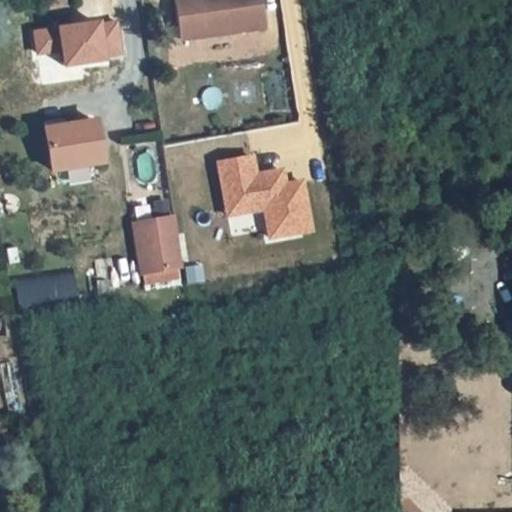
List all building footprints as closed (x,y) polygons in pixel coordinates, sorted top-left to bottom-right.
[(175,0),(181,39),(248,28),(265,27),(261,0),(175,0)] [(105,59),(105,55),(125,52),(120,22),(100,25),(100,22),(36,32),(40,53),(63,49),(66,65),(105,59)] [(47,121),(48,128),(67,124),(66,117),(47,121)] [(48,128),(55,170),(103,162),(97,120),(67,124),(48,128)] [(254,157),(221,162),(227,201),(244,199),(246,212),(266,209),(271,238),(311,232),(303,183),(287,186),(284,171),(265,175),(265,178),(258,179),(254,157)] [(244,199),(227,201),(229,215),(246,212),(244,199)] [(133,224),(141,272),(176,267),(180,266),(172,218),(133,224)] [(178,278),(176,267),(141,272),(143,284),(178,278)] [(15,300),(73,297),(72,271),(14,274),(15,300)]
